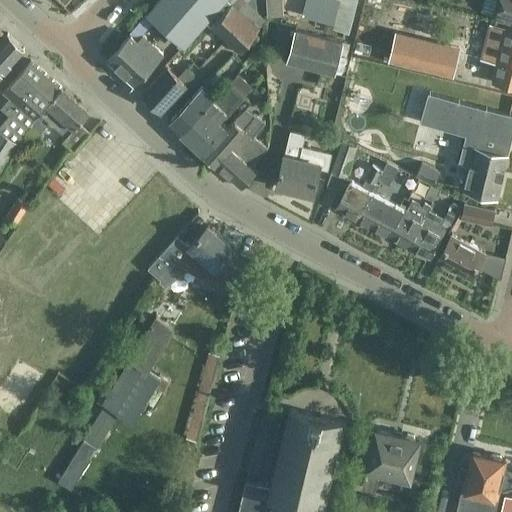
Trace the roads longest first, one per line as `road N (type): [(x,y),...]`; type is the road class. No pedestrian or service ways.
road 1 (tertiary): [(501,346),(209,190),(58,45)]
road 2 (unknown): [(220,511),(299,244)]
